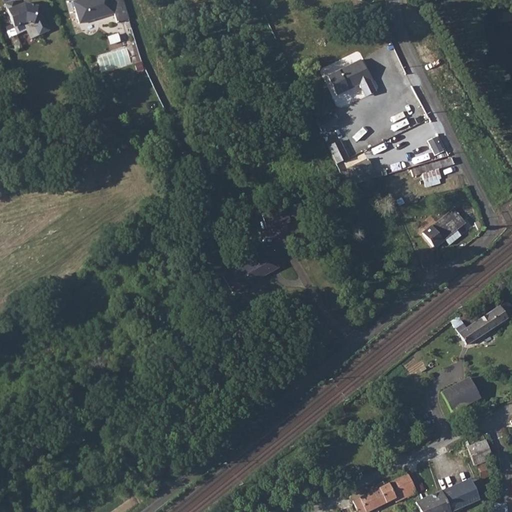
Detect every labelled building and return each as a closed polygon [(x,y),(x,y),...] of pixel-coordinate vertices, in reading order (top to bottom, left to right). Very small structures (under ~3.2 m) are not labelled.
[(80,0),(73,2),(79,22),(113,13),(116,22),(128,19),(127,16),(125,9),(121,0),(80,0)] [(13,1),(4,4),(14,27),(25,22),(32,24),(37,35),(47,31),(41,15),(35,13),(37,6),(27,4),(21,6),(20,4),(15,6),(13,1)] [(126,50),(99,55),(101,70),(129,65),(126,50)] [(360,59),(326,74),(334,94),(357,84),(363,97),(374,92),(360,59)] [(399,104),(406,118),(420,111),(413,97),(399,104)] [(336,111),(317,118),(323,133),(342,126),(336,111)] [(438,136),(428,140),(435,155),(445,150),(438,136)] [(338,143),(327,148),(334,165),(346,160),(338,143)] [(415,163),(430,159),(427,145),(412,149),(415,163)] [(365,158),(337,171),(345,188),(374,179),(365,158)] [(424,166),(410,170),(413,176),(420,174),(423,183),(440,178),(438,169),(451,165),(449,158),(434,163),(425,167),(424,166)] [(285,209),(263,216),(267,228),(289,221),(285,209)] [(434,248),(444,240),(456,231),(463,224),(452,210),(423,234),(434,248)] [(211,230),(200,234),(202,242),(213,238),(211,230)] [(456,231),(444,240),(449,246),(461,237),(456,231)] [(232,293),(259,278),(263,276),(271,272),(277,268),(268,252),(223,277),(232,293)] [(511,308),(507,301),(458,333),(466,345),(511,316),(511,308)] [(468,379),(441,393),(452,413),(466,406),(471,414),(483,407),(468,379)] [(484,441),(467,447),(474,465),(491,459),(484,441)] [(490,461),(474,468),(479,479),(495,473),(490,461)] [(366,494),(353,501),(358,511),(367,511),(386,503),(386,502),(407,492),(409,496),(416,492),(407,470),(403,472),(404,474),(383,485),(382,483),(371,489),(372,491),(366,494)] [(465,481),(440,491),(450,511),(474,501),(465,481)] [(143,484),(137,488),(142,496),(148,493),(143,484)] [(449,511),(450,511),(440,491),(414,502),(418,511),(449,511)]
